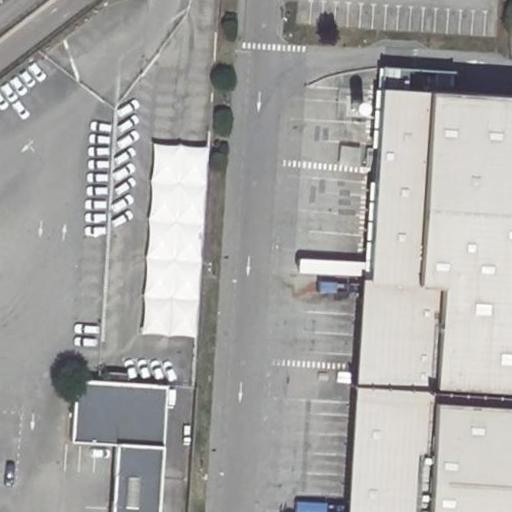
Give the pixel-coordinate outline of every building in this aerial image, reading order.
[(379,91),(408,93),(409,71),(381,70),(379,91)] [(366,282),(511,291),(511,104),(450,101),(451,95),(408,93),(379,91),(366,282)] [(144,143),(139,333),(194,335),(199,144),(144,143)] [(511,511),(511,409),(433,404),(434,388),(511,392),(511,291),(366,282),(351,511),(511,511)] [(70,442),(114,445),(109,511),(156,511),(165,387),(74,380),(70,442)]
